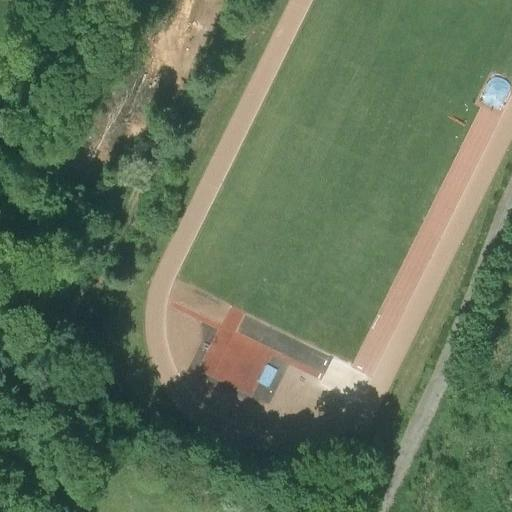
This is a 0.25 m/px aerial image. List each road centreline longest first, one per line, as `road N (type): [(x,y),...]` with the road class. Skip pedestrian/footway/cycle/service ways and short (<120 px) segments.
road 1 (track): [(8,511),(22,438),(59,340),(121,226),(164,109),(224,0)]
road 2 (track): [(54,0),(10,119),(0,208)]
